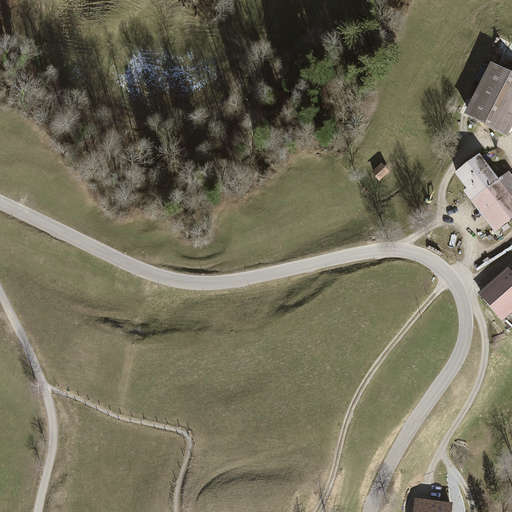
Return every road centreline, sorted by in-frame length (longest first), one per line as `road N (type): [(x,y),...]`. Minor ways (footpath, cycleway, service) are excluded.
road 1 (tertiary): [(0,202),(157,276),(194,283),(394,250),(437,264),(464,303),(463,346),(404,439),(370,511)]
road 2 (track): [(317,511),(364,383),(473,254),(473,236),(446,217),(394,250)]
road 3 (track): [(0,79),(122,121),(191,117),(231,97),(244,80),(275,0)]
road 4 (track): [(464,303),(482,325),(482,372),(410,511)]
road 5 (track): [(446,217),(446,176),(459,158),(481,145),(511,150)]
